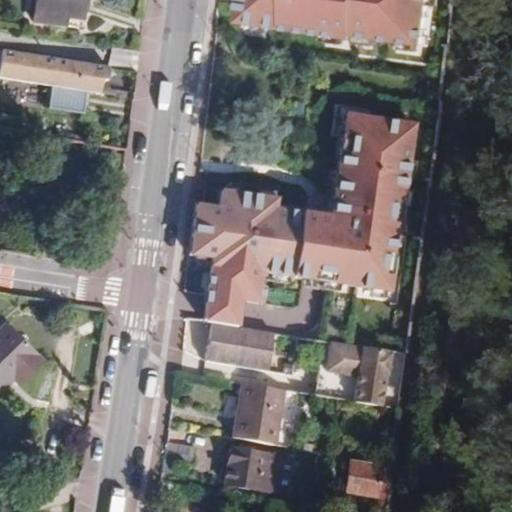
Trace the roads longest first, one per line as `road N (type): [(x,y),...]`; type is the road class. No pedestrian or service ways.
road 1 (track): [(431,511),(492,0)]
road 2 (secondary): [(138,299),(180,0)]
road 3 (secondary): [(106,511),(138,299)]
road 4 (residential): [(138,299),(0,278)]
